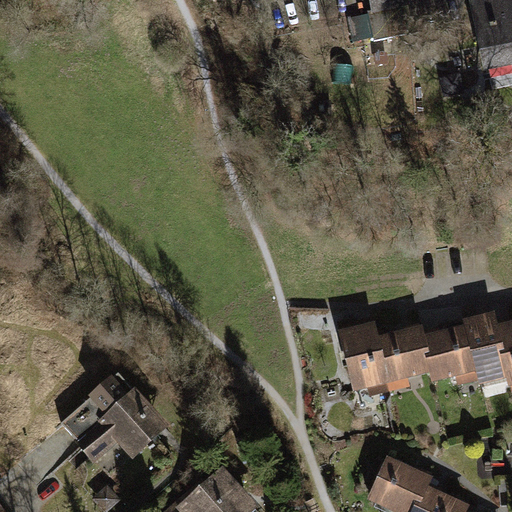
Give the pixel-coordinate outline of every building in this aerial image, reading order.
[(410,0),(370,0),(373,14),(412,7),(410,0)] [(511,0),(473,0),(486,69),(511,64),(511,0)] [(498,317),(469,323),(470,327),(483,383),(484,388),(511,381),(511,376),(501,326),(498,317)] [(382,323),(342,332),(356,392),(396,383),(385,337),(382,323)] [(511,323),(501,326),(511,376),(511,323)] [(470,327),(428,337),(436,374),(439,385),(459,380),(460,388),(483,383),(470,327)] [(426,328),(385,337),(396,383),(436,374),(428,337),(426,328)] [(132,394),(118,378),(63,426),(97,465),(120,445),(134,460),(172,427),(139,389),(132,394)] [(372,503),(392,511),(419,511),(431,488),(435,480),(392,461),(372,503)] [(258,511),(260,510),(225,471),(179,511),(175,507),(169,511),(258,511)] [(472,511),(475,508),(431,488),(419,511),(472,511)]
